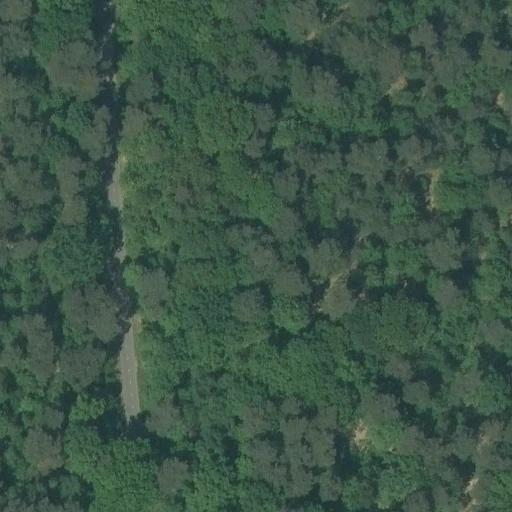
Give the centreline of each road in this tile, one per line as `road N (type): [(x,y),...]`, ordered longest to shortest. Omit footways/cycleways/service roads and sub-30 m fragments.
road 1 (track): [(208,0),(228,398)]
road 2 (track): [(228,398),(511,296)]
